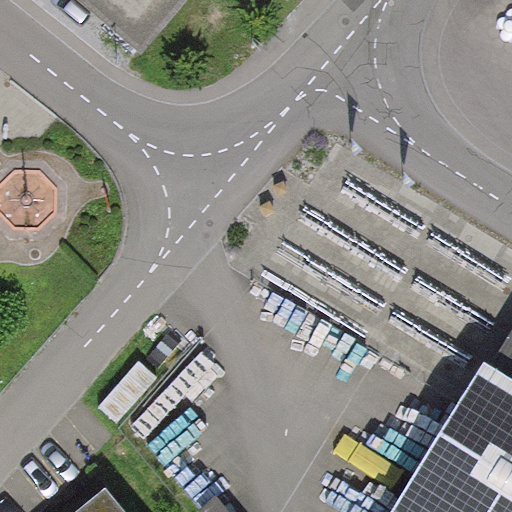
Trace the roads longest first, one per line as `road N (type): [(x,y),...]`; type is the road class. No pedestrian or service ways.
road 1 (residential): [(0,438),(159,265),(190,185)]
road 2 (unknown): [(305,511),(305,421),(296,378),(260,325),(159,265)]
road 3 (residential): [(190,185),(0,27)]
road 4 (residential): [(511,206),(426,152),(352,73)]
road 5 (residential): [(190,185),(352,73)]
